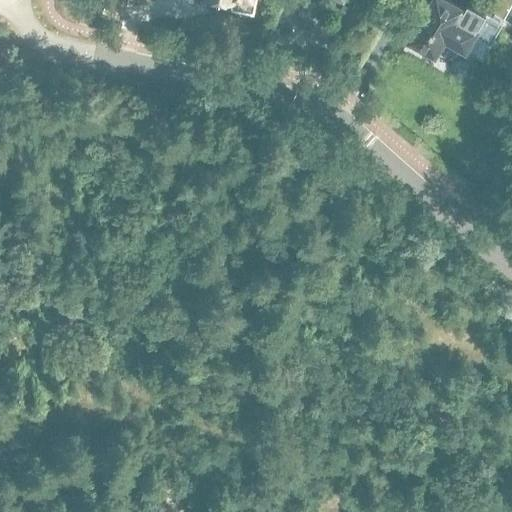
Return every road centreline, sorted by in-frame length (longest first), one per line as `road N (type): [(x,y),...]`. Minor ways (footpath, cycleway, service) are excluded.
road 1 (unknown): [(0,53),(240,106),(321,135),(485,271),(511,312)]
road 2 (residential): [(511,265),(329,111),(55,43),(10,0)]
